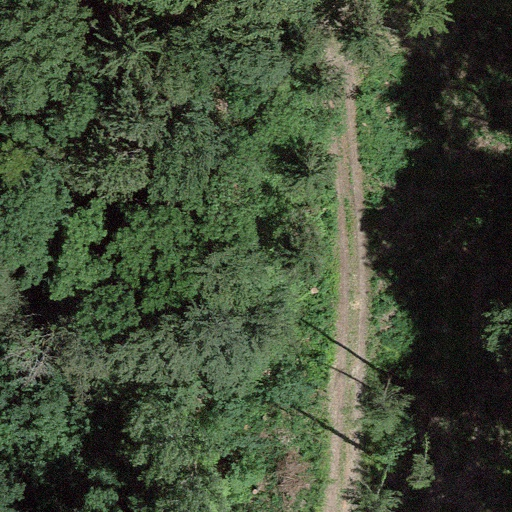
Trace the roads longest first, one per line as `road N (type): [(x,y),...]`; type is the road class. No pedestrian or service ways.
road 1 (track): [(332,511),(382,13)]
road 2 (track): [(364,0),(511,113)]
